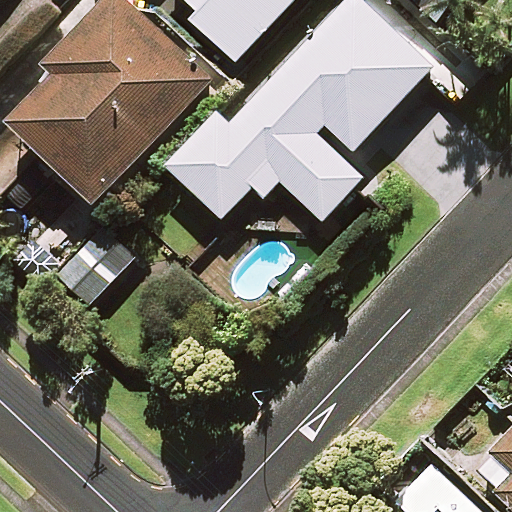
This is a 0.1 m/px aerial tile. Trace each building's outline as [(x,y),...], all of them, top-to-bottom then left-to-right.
[(218,78),(133,0),(113,0),(54,64),(61,72),(16,120),(103,201),(218,78)] [(442,64),(374,0),(342,0),(249,98),(243,93),(174,165),(229,217),(260,184),(271,195),(287,179),(329,219),(369,177),(321,131),(331,121),(361,149),(442,64)] [(195,0),(206,10),(199,17),(244,60),(300,0),(195,0)] [(120,278),(88,249),(58,282),(90,311),(120,278)] [(511,438),(482,471),(511,499),(511,438)] [(480,511),(437,469),(408,499),(420,511),(480,511)]
